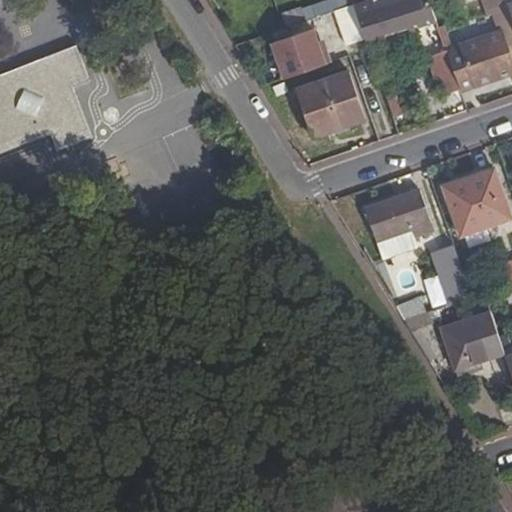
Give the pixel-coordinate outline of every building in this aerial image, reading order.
[(0,0),(0,153),(52,133),(58,149),(93,135),(74,86),(92,78),(78,43),(0,74),(0,0)] [(365,39),(367,45),(383,40),(382,36),(408,27),(410,30),(437,21),(429,0),(366,0),(354,4),(353,5),(362,29),(364,37),(365,39)] [(488,0),(500,32),(502,31),(511,28),(511,13),(509,5),(507,0),(488,0)] [(353,5),(334,11),(345,44),(364,37),(362,29),(353,5)] [(429,49),(448,44),(443,27),(424,33),(429,49)] [(278,31),(242,43),(247,51),(281,39),(278,31)] [(448,54),(462,91),(511,73),(511,59),(502,31),(500,32),(447,51),(448,54)] [(445,97),(462,91),(448,54),(432,60),(445,97)] [(365,119),(350,73),(297,91),(313,137),(365,119)] [(387,119),(403,114),(392,85),(377,90),(387,119)] [(462,237),(511,219),(511,217),(494,170),(445,187),(462,237)] [(432,231),(418,191),(367,209),(377,239),(419,224),(423,234),(432,231)] [(435,252),(453,304),(472,297),(454,245),(435,252)] [(396,309),(403,321),(425,313),(421,300),(396,309)] [(411,334),(420,331),(438,325),(433,311),(425,313),(403,321),(411,334)] [(456,371),(504,354),(490,312),(441,330),(456,371)] [(411,334),(429,364),(438,358),(420,331),(411,334)]
